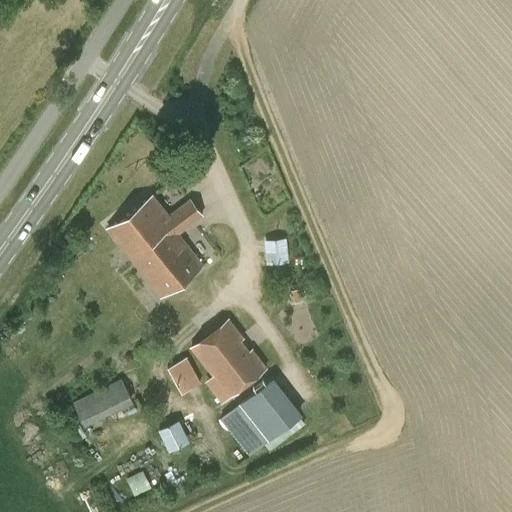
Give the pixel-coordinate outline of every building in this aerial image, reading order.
[(178,233),(203,215),(191,198),(168,214),(152,194),(107,228),(160,296),(203,264),(178,233)] [(266,237),(267,262),(291,261),(289,236),(266,237)] [(189,347),(194,353),(212,375),(200,384),(216,406),(228,397),(228,398),(268,368),(252,346),(248,350),(241,339),(245,337),(229,316),(189,347)] [(183,387),(202,378),(189,354),(171,364),(183,387)] [(121,378),(72,402),(84,426),(132,402),(121,378)] [(247,456),(297,418),(269,381),(219,419),(247,456)] [(163,425),(170,449),(192,442),(185,419),(163,425)] [(136,494),(154,485),(146,469),(128,478),(136,494)]
